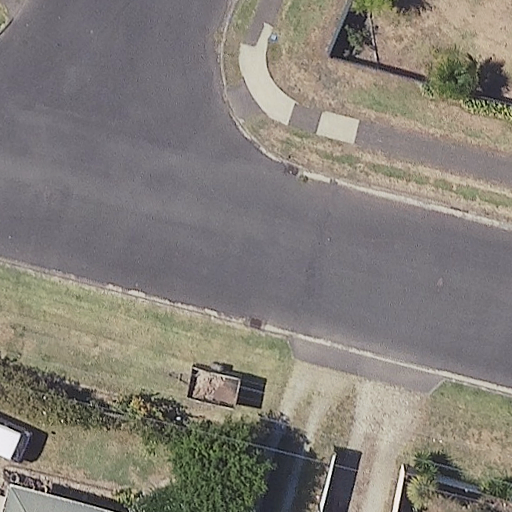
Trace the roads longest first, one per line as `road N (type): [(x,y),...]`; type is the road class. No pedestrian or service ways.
road 1 (residential): [(56,175),(511,286)]
road 2 (residential): [(130,0),(56,175)]
